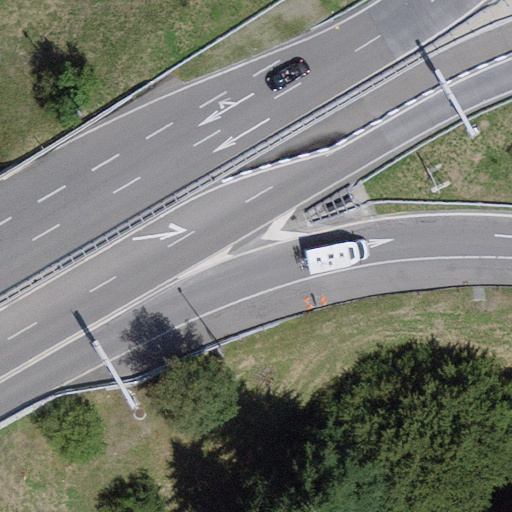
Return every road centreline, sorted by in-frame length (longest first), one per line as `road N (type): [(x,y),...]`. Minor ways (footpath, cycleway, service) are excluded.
road 1 (primary): [(0,344),(420,100),(511,58)]
road 2 (motorway): [(0,387),(311,256),(399,242),(511,242)]
road 3 (primary): [(432,0),(0,259)]
